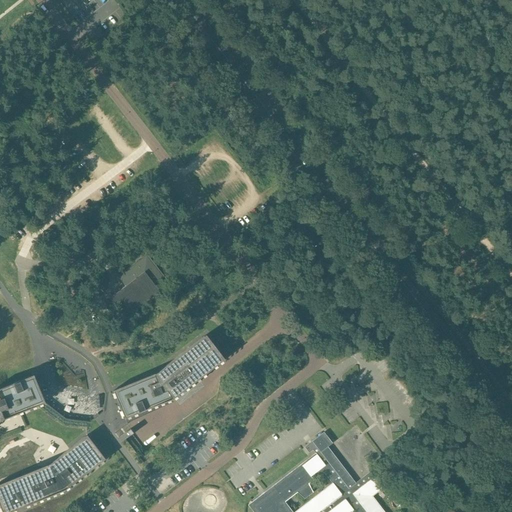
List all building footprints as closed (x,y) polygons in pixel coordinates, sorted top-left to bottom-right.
[(209,139),(201,145),(207,152),(214,145),(209,139)] [(164,277),(147,254),(118,277),(126,286),(110,298),(126,318),(160,292),(154,285),(164,277)] [(382,327),(372,334),(376,339),(386,332),(382,327)] [(0,387),(0,418),(1,418),(25,409),(59,456),(48,464),(0,483),(0,505),(2,511),(7,511),(62,490),(103,460),(94,447),(117,430),(126,423),(124,418),(170,399),(222,360),(205,337),(157,374),(114,391),(112,392),(105,394),(102,410),(88,421),(63,417),(45,400),(34,374),(0,387)] [(349,389),(364,383),(357,366),(343,372),(349,389)] [(379,414),(389,411),(386,401),(375,404),(379,414)] [(384,511),(372,496),(382,489),(382,488),(370,472),(365,476),(356,483),(328,447),(333,443),(325,432),(324,434),(306,447),(310,452),(313,450),(316,454),(302,466),(301,465),(263,496),(263,495),(251,504),(256,511),(384,511)]
